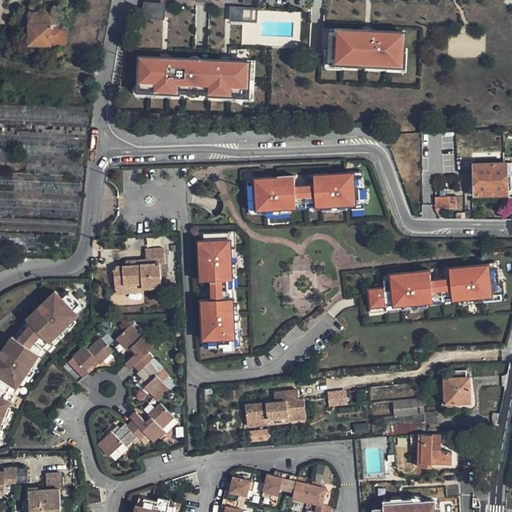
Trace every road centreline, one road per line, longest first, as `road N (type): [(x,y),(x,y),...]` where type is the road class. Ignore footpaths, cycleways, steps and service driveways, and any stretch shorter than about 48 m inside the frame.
road 1 (residential): [(98,152),(373,148),(406,219),(511,226)]
road 2 (residential): [(0,283),(82,257),(98,152)]
road 3 (residential): [(98,152),(119,0)]
